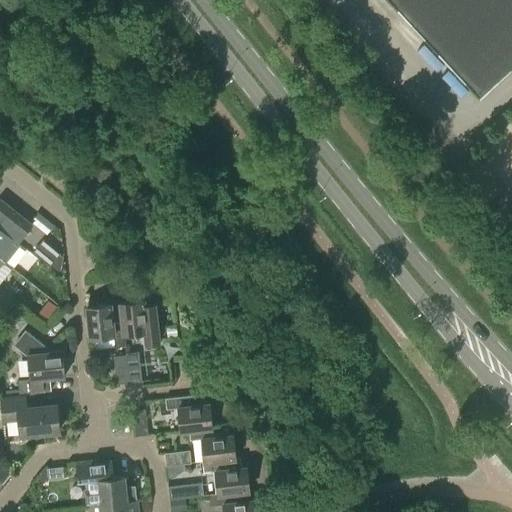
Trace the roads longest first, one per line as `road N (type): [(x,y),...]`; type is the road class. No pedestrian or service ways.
road 1 (secondary): [(179,0),(480,373),(511,390)]
road 2 (secondary): [(511,381),(204,0)]
road 3 (residential): [(86,448),(69,224),(62,209),(0,158)]
road 4 (residential): [(160,511),(145,444),(86,448)]
